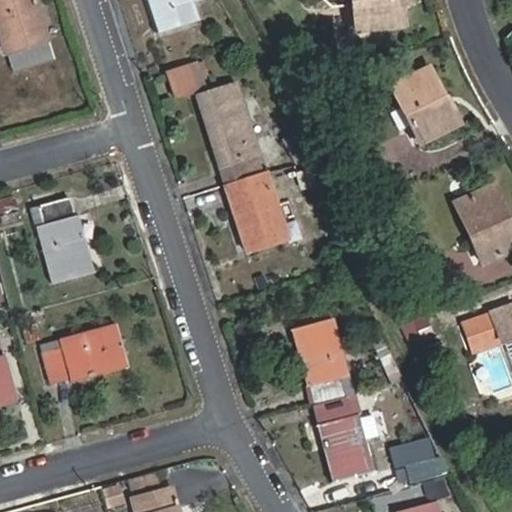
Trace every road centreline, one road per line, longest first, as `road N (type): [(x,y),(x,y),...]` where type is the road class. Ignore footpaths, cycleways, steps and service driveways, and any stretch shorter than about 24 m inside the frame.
road 1 (residential): [(247,423),(146,121)]
road 2 (residential): [(0,488),(247,423)]
road 3 (residential): [(0,161),(146,121)]
road 4 (residential): [(146,121),(108,0)]
